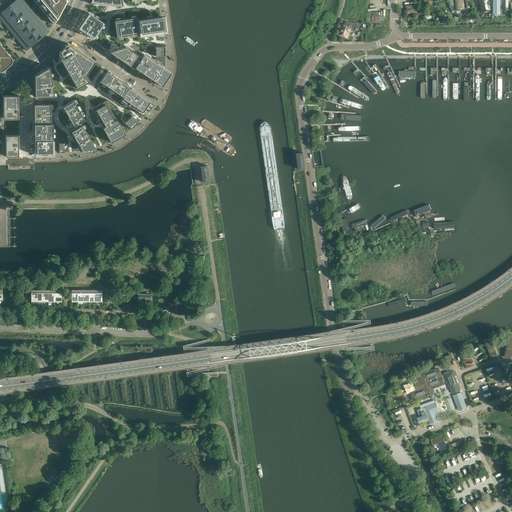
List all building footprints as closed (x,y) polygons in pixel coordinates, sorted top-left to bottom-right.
[(23,0),(16,0),(0,13),(0,18),(1,20),(3,19),(5,22),(4,24),(8,28),(9,27),(11,30),(10,31),(14,36),(15,34),(18,38),(16,39),(20,43),(21,42),(24,45),(23,46),(26,50),(49,31),(46,27),(44,28),(42,25),(43,24),(39,19),(38,21),(35,17),(37,16),(33,12),(32,13),(29,10),(30,9),(27,4),(25,5),(23,2),(24,1),(23,0)] [(33,0),(54,24),(66,0),(33,0)] [(465,9),(463,0),(452,0),(454,10),(465,9)] [(489,11),(489,0),(481,0),(482,11),(489,11)] [(510,0),(502,0),(503,10),(511,10),(510,0)] [(419,15),(419,7),(407,8),(408,16),(419,15)] [(87,13),(77,28),(93,39),(97,33),(97,31),(99,28),(100,29),(103,23),(87,13)] [(376,24),(377,16),(369,15),(368,23),(371,23),(376,24)] [(148,18),(137,20),(139,34),(139,37),(163,33),(161,16),(153,17),(151,19),(148,19),(148,18)] [(121,20),(114,21),(116,37),(139,34),(137,20),(137,17),(126,19),(124,20),(122,21),(121,20)] [(350,33),(351,30),(352,30),(352,29),(351,28),(343,25),(340,35),(345,37),(347,32),(350,33)] [(0,71),(1,71),(2,71),(3,71),(4,70),(11,65),(11,64),(12,64),(12,63),(12,62),(12,61),(13,61),(12,60),(12,59),(12,58),(11,58),(0,43),(0,71)] [(61,59),(57,61),(75,93),(91,83),(86,74),(95,62),(68,43),(58,54),(61,59)] [(165,46),(155,46),(155,56),(165,56),(165,46)] [(126,47),(111,53),(134,69),(135,68),(162,86),(166,69),(143,54),(141,57),(126,47)] [(49,68),(34,76),(34,97),(54,96),(49,68)] [(128,84),(108,70),(99,83),(100,83),(100,82),(104,85),(104,86),(122,98),(120,100),(128,105),(129,104),(132,107),(144,116),(146,113),(144,112),(147,109),(149,110),(150,108),(149,106),(152,103),(130,87),(131,86),(130,86),(129,87),(127,86),(128,84)] [(390,70),(386,72),(397,95),(401,93),(390,70)] [(378,72),(372,75),(383,92),(388,89),(378,72)] [(366,78),(361,82),(374,96),(379,92),(366,78)] [(369,97),(348,85),(345,89),(367,101),(369,97)] [(3,96),(3,118),(13,118),(17,117),(17,118),(18,118),(18,96),(3,96)] [(364,105),(340,98),(339,103),(363,110),(364,105)] [(84,120),(73,100),(63,106),(62,106),(63,107),(66,111),(65,111),(73,125),(67,129),(72,138),(73,138),(74,140),(75,141),(74,141),(79,150),(95,148),(80,122),(81,122),(84,120)] [(116,119),(105,100),(92,108),(96,116),(101,124),(103,126),(102,127),(110,140),(115,137),(116,139),(118,138),(118,137),(117,137),(117,136),(122,133),(123,135),(125,134),(116,119)] [(34,140),(35,140),(53,140),(52,123),(51,123),(51,117),(51,116),(50,116),(50,115),(50,113),(51,113),(51,104),(35,104),(35,120),(37,120),(37,124),(35,124),(35,123),(35,124),(33,124),(33,130),(34,130),(34,131),(34,132),(35,132),(35,137),(34,137),(34,140)] [(139,122),(132,115),(125,122),(132,129),(139,122)] [(5,155),(5,156),(18,156),(18,155),(18,151),(18,135),(7,135),(7,136),(8,136),(8,140),(5,140),(5,141),(6,141),(6,145),(5,145),(5,146),(6,146),(6,150),(5,150),(5,151),(6,151),(6,155),(5,155)] [(53,140),(35,140),(35,141),(35,144),(35,152),(35,153),(53,153),(53,151),(53,140)] [(305,169),(303,153),(302,153),(297,154),(299,170),(305,169)] [(210,181),(208,167),(208,166),(205,166),(202,167),(203,172),(203,173),(203,174),(203,175),(203,176),(204,182),(204,183),(207,183),(210,182),(210,181)] [(342,180),(346,196),(346,197),(347,197),(347,198),(348,198),(348,199),(349,199),(350,200),(351,199),(352,198),(352,197),(352,196),(352,195),(353,195),(352,194),(352,193),(349,178),(348,178),(348,177),(347,177),(347,176),(346,176),(346,175),(345,175),(344,174),(343,175),(343,176),(342,176),(342,177),(342,178),(342,179),(342,180)] [(347,211),(350,215),(362,209),(360,204),(347,211)] [(414,211),(416,216),(432,210),(430,204),(414,211)] [(390,217),(389,218),(390,221),(393,221),(409,213),(410,213),(410,212),(410,211),(410,210),(410,209),(409,209),(408,209),(407,209),(390,217)] [(372,225),(373,226),(373,227),(374,227),(375,227),(385,220),(385,219),(386,218),(386,217),(386,216),(385,216),(384,216),(383,216),(382,216),(373,224),(372,225)] [(346,218),(340,220),(344,235),(350,234),(346,218)] [(354,227),(356,232),(366,229),(365,224),(363,225),(362,220),(355,222),(356,227),(354,227)] [(61,290),(53,290),(53,301),(61,301),(61,294),(61,292),(61,290)] [(101,290),(94,290),(94,301),(102,301),(102,294),(101,294),(101,292),(101,290)] [(151,307),(152,294),(137,294),(137,307),(143,307),(143,310),(144,310),(145,310),(146,310),(146,307),(151,307)] [(388,304),(388,305),(389,306),(390,306),(391,306),(404,302),(405,301),(406,300),(407,300),(407,299),(406,298),(405,298),(404,298),(403,298),(402,298),(390,303),(389,303),(389,304),(388,304)] [(499,354),(493,334),(486,336),(492,356),(499,354)] [(420,380),(414,382),(417,390),(411,393),(414,401),(430,395),(430,394),(434,393),(432,388),(444,384),(438,367),(418,375),(420,380)] [(444,375),(447,382),(447,381),(448,381),(450,385),(449,386),(450,388),(451,388),(453,393),(453,394),(461,391),(453,371),(444,375)] [(467,408),(461,393),(453,396),(459,411),(467,408)] [(434,413),(433,412),(438,410),(435,403),(424,407),(424,408),(417,410),(420,417),(418,418),(420,423),(429,420),(429,422),(434,421),(437,419),(435,415),(434,415),(434,413)] [(448,450),(442,436),(431,440),(433,445),(440,442),(443,451),(448,450)]
